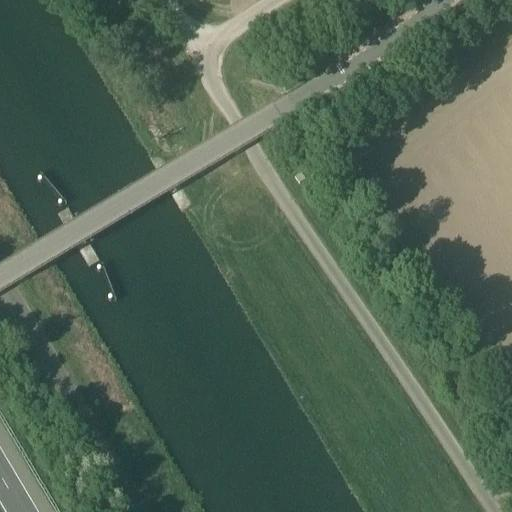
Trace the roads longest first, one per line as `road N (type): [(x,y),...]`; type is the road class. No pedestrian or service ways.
road 1 (unclassified): [(488,511),(214,87),(204,55),(275,0)]
road 2 (unclassified): [(0,279),(450,0)]
road 3 (unclassified): [(142,511),(0,278)]
